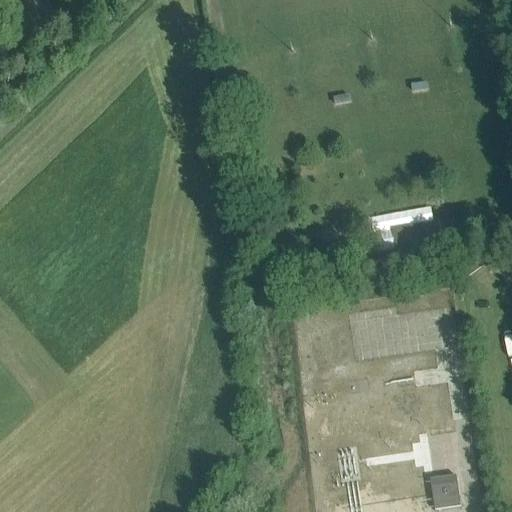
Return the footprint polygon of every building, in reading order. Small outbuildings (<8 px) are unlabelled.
[(390,229),(429,221),(426,207),(368,219),(374,253),(394,250),(390,229)] [(440,224),(394,231),(397,254),(444,248),(440,224)] [(511,250),(511,236),(496,241),(500,254),(511,250)] [(496,251),(494,241),(479,245),(481,254),(496,251)] [(461,507),(457,476),(430,481),(435,511),(461,507)]
